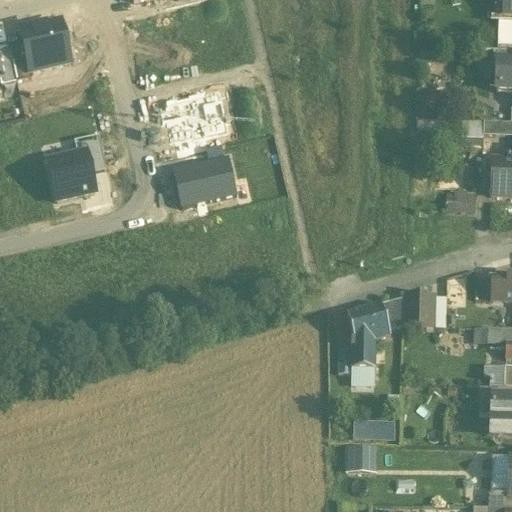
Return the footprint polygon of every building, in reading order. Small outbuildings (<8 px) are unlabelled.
[(132,0),(136,14),(188,1),(188,0),(132,0)] [(511,0),(503,0),(502,27),(511,26),(511,0)] [(511,66),(496,66),(495,95),(511,95),(511,112),(510,113),(510,126),(511,126),(511,66)] [(511,126),(510,126),(483,125),(483,139),(511,139),(511,126)] [(89,159),(47,167),(56,213),(97,205),(89,159)] [(511,161),(511,162),(511,164),(491,163),(490,199),(511,199),(511,161)] [(229,167),(175,179),(183,216),(237,204),(229,167)] [(450,193),(450,213),(478,212),(478,192),(450,193)] [(475,275),(465,278),(464,304),(474,304),(475,275)] [(511,280),(505,281),(505,285),(489,284),(488,304),(511,304),(511,280)] [(432,299),(404,299),(403,302),(402,331),(433,332),(434,285),(433,285),(432,299)] [(403,302),(380,308),(388,335),(402,331),(403,302)] [(380,308),(345,318),(353,348),(350,352),(350,355),(349,371),(349,374),(374,374),(374,345),(389,341),(388,335),(380,308)] [(511,333),(500,333),(500,347),(505,347),(504,364),(511,364),(511,333)] [(350,355),(338,355),(337,370),(349,371),(350,355)] [(349,371),(337,370),(337,379),(349,379),(349,374),(349,371)] [(511,371),(504,372),(504,373),(492,372),(492,382),(490,382),(490,387),(492,386),(492,391),(511,391),(511,371)] [(491,392),(480,391),(479,419),(490,419),(491,402),(491,392)] [(511,391),(492,391),(491,392),(491,402),(511,402),(511,391)] [(511,402),(491,402),(490,419),(489,433),(511,433),(511,402)] [(369,426),(353,425),(352,437),(368,437),(369,426)] [(369,453),(348,453),(347,475),(369,475),(369,453)] [(507,497),(488,497),(488,511),(511,511),(511,499),(507,499),(507,497)]
